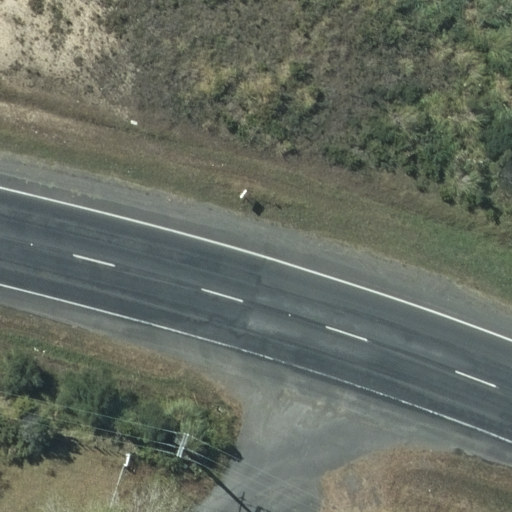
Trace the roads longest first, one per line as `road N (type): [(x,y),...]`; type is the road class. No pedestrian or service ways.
road 1 (primary): [(511,392),(329,325),(0,239)]
road 2 (track): [(230,511),(280,475),(329,325)]
